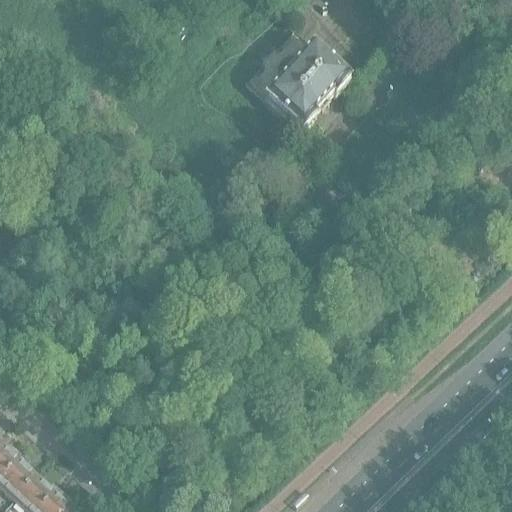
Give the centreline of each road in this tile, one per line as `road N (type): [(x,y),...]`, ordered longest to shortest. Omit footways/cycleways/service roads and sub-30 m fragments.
road 1 (primary): [(511,356),(351,511)]
road 2 (residential): [(130,511),(0,390)]
road 3 (primary): [(391,511),(511,394)]
